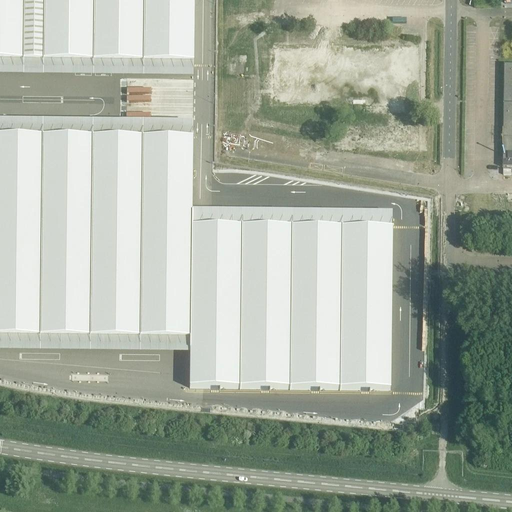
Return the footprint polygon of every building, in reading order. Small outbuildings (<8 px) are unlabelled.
[(0,0),(0,65),(192,66),(193,0),(0,0)] [(422,104),(423,43),(289,40),(288,52),(321,53),(321,74),(316,74),(316,85),(366,86),(365,103),(422,104)] [(503,67),(504,67),(502,168),(502,169),(511,168),(511,66),(503,66),(503,67)] [(338,152),(420,153),(421,125),(339,125),(338,152)] [(193,228),(193,142),(0,141),(0,341),(193,342),(193,228)] [(241,228),(193,228),(193,342),(193,390),(241,390),(241,228)] [(290,228),(241,228),(241,390),(290,390),(290,228)] [(341,228),(290,228),(290,390),(341,390),(341,228)] [(391,228),(341,228),(341,390),(391,390),(391,228)]
